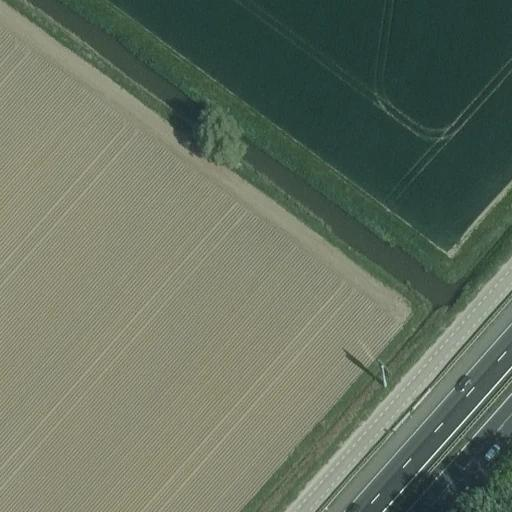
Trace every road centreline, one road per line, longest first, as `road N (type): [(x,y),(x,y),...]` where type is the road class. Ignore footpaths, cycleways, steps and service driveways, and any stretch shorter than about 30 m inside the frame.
road 1 (tertiary): [(303,511),(511,278)]
road 2 (motorway): [(511,344),(362,511)]
road 3 (motorway): [(426,511),(511,415)]
